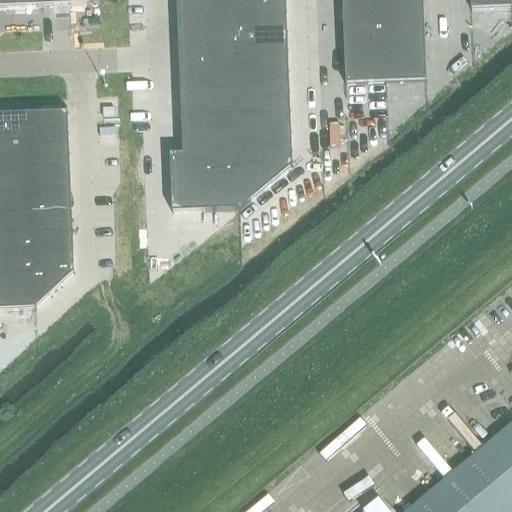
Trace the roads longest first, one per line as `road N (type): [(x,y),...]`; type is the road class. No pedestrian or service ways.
road 1 (primary): [(45,511),(511,118)]
road 2 (unknown): [(0,328),(45,323),(84,271),(69,67)]
